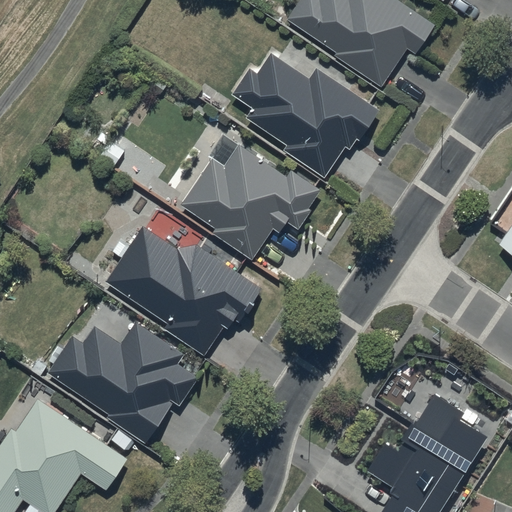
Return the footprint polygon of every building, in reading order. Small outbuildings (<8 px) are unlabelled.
[(435,24),(400,0),(299,0),(288,17),(337,52),(336,54),(381,86),(408,47),(415,52),(435,24)] [(249,69),(233,93),(255,107),(248,117),(288,144),(285,148),(326,175),(345,145),(350,149),(357,138),(359,139),(379,109),(317,68),(310,79),(293,67),(271,54),(258,75),(249,69)] [(288,175),(241,143),(224,167),(213,159),(182,205),(217,228),(214,232),(252,258),(273,228),(280,233),(288,221),(298,229),(312,209),(308,206),(321,188),(292,169),(288,175)] [(178,248),(145,226),(108,284),(169,324),(165,329),(205,354),(224,325),(233,331),(262,287),(198,246),(178,248)] [(511,226),(500,244),(511,252),(511,226)] [(123,343),(97,326),(85,344),(72,335),(59,355),(53,351),(46,361),(53,366),(49,373),(109,413),(107,417),(146,442),(174,400),(180,405),(199,377),(176,362),(183,352),(137,321),(123,343)] [(434,393),(414,424),(398,449),(386,442),(370,472),(394,485),(390,492),(392,493),(381,511),(440,511),(488,437),(460,419),(464,412),(434,393)] [(128,458),(39,399),(17,432),(11,428),(0,444),(0,511),(13,511),(23,498),(43,511),(56,511),(82,473),(107,489),(128,458)]
